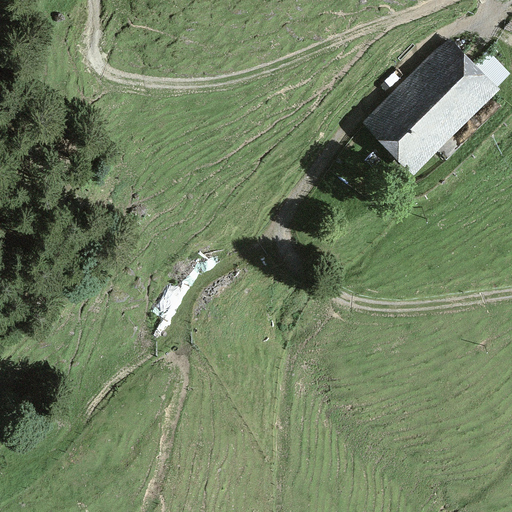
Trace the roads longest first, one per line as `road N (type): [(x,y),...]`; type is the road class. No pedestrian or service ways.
road 1 (track): [(488,0),(480,16),(438,37),(362,113),(292,202),(282,231),(285,250),(307,273),(370,305),(511,293)]
road 2 (track): [(92,0),(92,47),(101,69),(166,83),(243,76),(445,0)]
road 3 (track): [(148,511),(185,373),(187,306),(218,267),(282,231)]
road 4 (track): [(282,511),(294,353),(338,293)]
